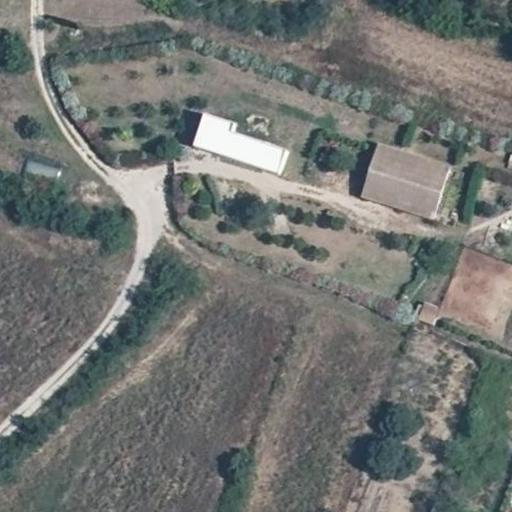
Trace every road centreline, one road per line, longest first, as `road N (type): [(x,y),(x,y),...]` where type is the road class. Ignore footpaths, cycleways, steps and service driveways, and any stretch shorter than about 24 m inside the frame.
road 1 (track): [(0,433),(109,339),(143,221),(124,175),(37,59),(37,0)]
road 2 (track): [(124,175),(242,169),(428,235)]
